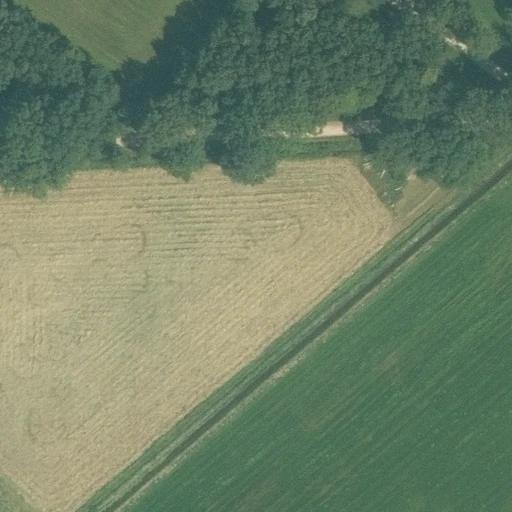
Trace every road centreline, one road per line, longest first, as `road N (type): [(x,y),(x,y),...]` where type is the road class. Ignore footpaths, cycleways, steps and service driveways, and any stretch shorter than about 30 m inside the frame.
road 1 (track): [(511,119),(0,150)]
road 2 (track): [(511,87),(394,0)]
